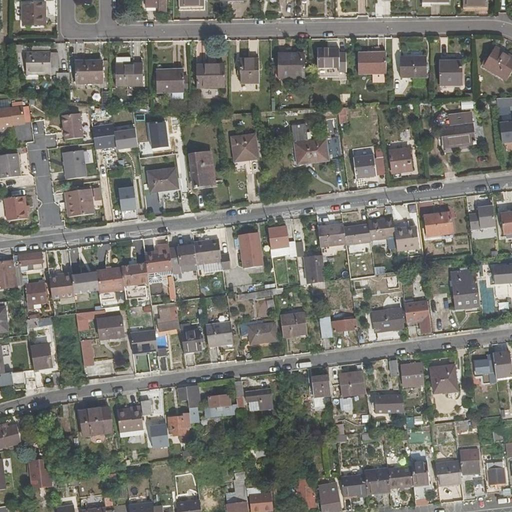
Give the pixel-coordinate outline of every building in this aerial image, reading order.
[(166,0),(146,0),(147,8),(159,8),(159,12),(166,12),(166,0)] [(45,4),(22,4),(23,27),(46,26),(45,4)] [(505,82),(511,69),(511,57),(495,48),(483,69),(505,82)] [(339,54),(339,50),(317,49),(318,69),(339,69),(339,73),(345,73),(345,54),(339,54)] [(386,75),(386,53),(358,54),(358,75),(371,75),(372,85),(384,84),(384,75),(386,75)] [(57,54),(26,55),(26,76),(58,76),(57,54)] [(304,79),(304,55),(277,55),(278,80),(304,79)] [(426,79),(426,58),(400,58),(400,79),(426,79)] [(258,85),(258,59),(240,59),(241,85),(258,85)] [(103,85),(102,61),(74,62),(75,85),(103,85)] [(131,65),(130,61),(115,61),(115,87),(142,87),(142,65),(131,65)] [(462,87),(461,62),(439,62),(440,87),(462,87)] [(211,70),(211,66),(197,66),(197,89),(224,88),(224,70),(211,70)] [(184,93),(183,70),(156,71),(157,93),(184,93)] [(342,94),(344,103),(351,102),(350,93),(342,94)] [(24,123),(22,108),(0,111),(0,130),(2,130),(2,128),(13,127),(13,125),(24,123)] [(475,145),(472,123),(451,125),(450,117),(442,111),(435,121),(441,126),(444,149),(475,145)] [(81,138),(78,114),(61,116),(64,141),(81,138)] [(112,119),(91,122),(94,144),(114,141),(113,133),(112,119)] [(511,121),(499,123),(501,143),(511,142),(511,121)] [(307,142),(305,126),(292,128),(296,164),(333,160),(341,160),(339,139),(319,140),(319,141),(307,142)] [(135,130),(113,133),(114,141),(116,150),(137,147),(135,130)] [(258,159),(255,135),(230,138),(233,163),(258,159)] [(412,172),(408,149),(388,152),(391,175),(412,172)] [(87,178),(83,151),(63,154),(67,181),(87,178)] [(215,185),(211,153),(188,156),(192,188),(215,185)] [(0,180),(21,178),(18,155),(0,156),(0,180)] [(375,177),(373,157),(353,159),(356,180),(375,177)] [(179,190),(176,169),(146,173),(149,193),(179,190)] [(135,210),(132,187),(116,190),(119,212),(135,210)] [(93,214),(89,190),(65,193),(68,217),(93,214)] [(27,219),(25,197),(4,199),(7,221),(27,219)] [(495,227),(492,206),(476,208),(477,214),(468,215),(470,230),(495,227)] [(511,209),(510,210),(511,213),(500,214),(503,235),(511,234),(511,209)] [(451,213),(424,217),(426,238),(453,234),(451,213)] [(393,218),(368,222),(369,228),(371,241),(395,238),(394,230),(393,218)] [(343,225),(318,228),(321,249),(346,245),(344,231),(343,225)] [(287,227),(268,229),(272,257),(290,255),(290,257),(297,256),(295,243),(290,244),(287,227)] [(416,227),(394,230),(395,238),(397,252),(418,249),(416,227)] [(344,231),(346,245),(346,249),(371,246),(371,241),(369,228),(344,231)] [(259,233),(238,236),(243,270),(264,267),(259,233)] [(219,240),(194,243),(194,246),(197,265),(222,262),(221,255),(219,240)] [(197,265),(194,246),(177,248),(180,268),(197,265)] [(145,253),(145,254),(146,263),(147,273),(173,270),(170,252),(160,254),(156,255),(155,251),(145,253)] [(41,254),(18,257),(19,267),(20,272),(27,271),(27,267),(31,266),(32,270),(43,269),(41,254)] [(230,254),(221,255),(222,262),(224,270),(232,269),(230,254)] [(325,283),(322,257),(306,259),(309,285),(312,284),(313,289),(326,287),(325,283)] [(14,267),(12,261),(0,262),(0,287),(16,286),(16,284),(21,283),(20,272),(19,267),(14,267)] [(123,283),(124,288),(149,285),(148,275),(147,273),(146,263),(121,266),(122,268),(123,276),(123,279),(123,283)] [(511,283),(511,265),(493,268),(495,297),(509,296),(508,284),(511,283)] [(122,268),(97,271),(97,273),(97,279),(98,286),(123,283),(123,279),(123,276),(122,268)] [(480,307),(475,270),(451,273),(455,310),(480,307)] [(97,273),(71,277),(73,294),(99,290),(98,286),(97,279),(97,273)] [(54,278),(45,279),(48,301),(71,298),(68,274),(59,275),(59,278),(54,278)] [(263,282),(253,285),(255,291),(265,289),(263,282)] [(27,306),(46,303),(43,284),(24,287),(27,306)] [(272,296),(272,290),(236,295),(237,301),(272,296)] [(427,303),(404,307),(407,331),(420,329),(420,334),(430,333),(427,303)] [(0,308),(0,333),(8,333),(5,308),(0,308)] [(180,326),(178,308),(159,311),(160,320),(157,320),(159,332),(181,330),(180,326)] [(401,309),(371,313),(374,333),(404,329),(401,309)] [(85,313),(76,314),(77,322),(87,320),(85,313)] [(304,313),(279,316),(282,339),(307,335),(304,313)] [(125,338),(122,316),(97,319),(100,341),(125,338)] [(51,317),(33,320),(35,328),(52,325),(51,317)] [(322,339),(333,338),(330,319),(320,320),(322,339)] [(334,333),(357,330),(356,319),(332,322),(334,333)] [(234,345),(231,322),(205,326),(208,349),(234,345)] [(250,346),(277,342),(275,323),(247,326),(250,346)] [(180,326),(181,330),(184,353),(201,352),(197,324),(180,326)] [(130,334),(133,355),(158,352),(155,331),(130,334)] [(80,342),(84,368),(93,367),(89,341),(80,342)] [(47,344),(30,347),(33,371),(51,369),(47,344)] [(158,352),(161,373),(168,372),(166,351),(158,352)] [(492,354),(495,380),(511,378),(508,352),(492,354)] [(472,386),(496,383),(495,380),(492,354),(487,355),(487,360),(474,362),(476,377),(471,377),(472,386)] [(398,377),(396,362),(389,363),(391,378),(398,377)] [(432,395),(457,392),(454,365),(429,368),(432,395)] [(425,387),(422,367),(402,369),(404,389),(425,387)] [(366,395),(362,371),(339,374),(342,398),(366,395)] [(59,373),(60,386),(68,384),(67,372),(59,373)] [(53,386),(60,386),(59,373),(52,374),(53,386)] [(5,375),(0,375),(0,386),(13,385),(11,374),(5,375)] [(314,399),(331,397),(329,375),(311,377),(314,399)] [(241,386),(234,387),(235,398),(243,397),(241,386)] [(187,402),(188,408),(200,407),(197,387),(185,388),(187,402)] [(187,402),(185,388),(177,389),(178,403),(187,402)] [(271,391),(245,394),(246,402),(254,401),(255,411),(273,409),(271,391)] [(376,414),(404,411),(402,395),(374,398),(376,414)] [(204,419),(237,415),(236,405),(230,405),(229,396),(208,398),(209,408),(203,408),(204,419)] [(150,415),(148,402),(141,403),(143,416),(150,415)] [(130,411),(116,413),(119,432),(141,429),(138,407),(130,408),(130,411)] [(111,434),(108,408),(78,411),(82,438),(111,434)] [(170,438),(191,435),(188,413),(183,414),(184,417),(167,419),(169,435),(170,435),(170,438)] [(310,432),(309,420),(298,421),(299,433),(310,432)] [(325,433),(333,432),(331,422),(324,423),(325,433)] [(166,425),(149,427),(152,449),(168,447),(166,425)] [(7,428),(0,429),(0,449),(20,444),(16,426),(7,428)] [(494,445),(503,444),(501,428),(492,429),(494,445)] [(363,442),(383,440),(382,431),(370,433),(362,434),(363,442)] [(74,454),(72,437),(60,438),(62,455),(74,454)] [(332,450),(337,449),(336,439),(328,440),(329,445),(332,445),(332,450)] [(193,450),(182,451),(183,458),(194,456),(193,450)] [(460,474),(479,472),(476,450),(458,452),(460,474)] [(49,461),(29,462),(29,466),(27,466),(27,477),(30,477),(32,490),(52,487),(49,461)] [(412,479),(413,487),(428,485),(425,462),(410,464),(412,479)] [(435,464),(438,487),(460,484),(458,462),(435,464)] [(504,484),(502,463),(487,464),(489,485),(504,484)] [(389,490),(413,487),(412,479),(405,480),(404,467),(386,470),(389,490)] [(366,495),(389,493),(389,490),(386,470),(363,472),(364,476),(366,495)] [(235,498),(247,496),(244,473),(234,474),(235,481),(233,481),(235,498)] [(485,491),(483,475),(472,477),(474,492),(485,491)] [(340,478),(343,498),(356,496),(366,495),(364,476),(340,478)] [(297,510),(317,507),(314,486),(309,487),(308,478),(294,479),(297,510)] [(340,511),(337,483),(318,485),(320,511),(340,511)] [(118,498),(126,496),(126,489),(117,489),(118,498)] [(283,511),(281,490),(273,491),(275,511),(283,511)] [(414,493),(416,506),(428,504),(427,498),(428,498),(424,492),(414,493)] [(261,511),(274,510),(272,494),(250,497),(251,511),(261,511)] [(175,504),(175,511),(200,511),(199,502),(175,504)] [(128,506),(128,511),(151,511),(151,507),(151,503),(128,506)] [(226,511),(246,511),(246,503),(226,505),(226,511)]
